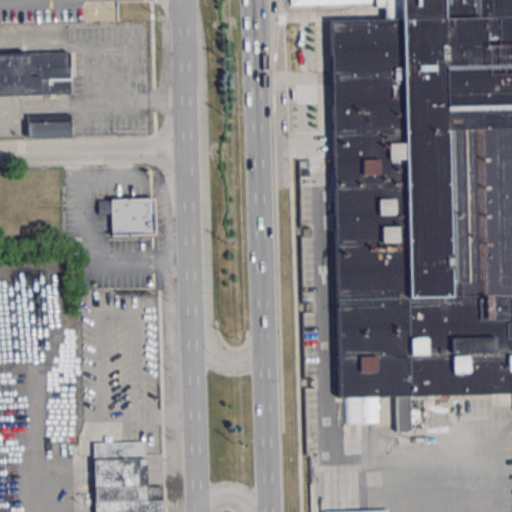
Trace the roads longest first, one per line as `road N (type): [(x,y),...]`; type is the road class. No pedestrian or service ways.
road 1 (primary): [(265,511),(247,6)]
road 2 (primary): [(181,84),(187,323)]
road 3 (tertiary): [(0,157),(182,155)]
road 4 (primary): [(187,323),(194,501)]
